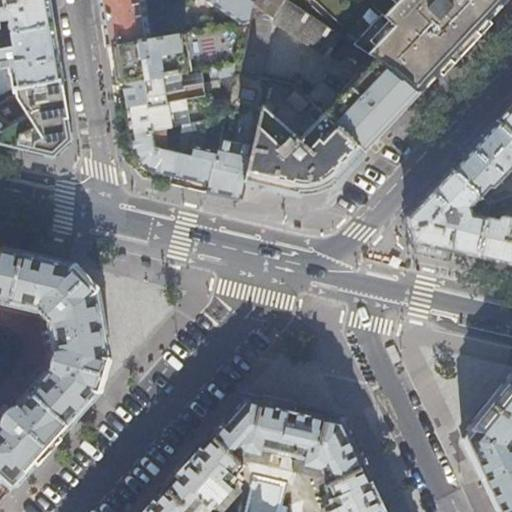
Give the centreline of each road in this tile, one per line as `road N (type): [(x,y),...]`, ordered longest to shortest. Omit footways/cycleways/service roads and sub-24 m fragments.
road 1 (residential): [(69,511),(252,311),(309,268)]
road 2 (residential): [(309,268),(346,243),(511,65)]
road 3 (residential): [(370,282),(368,323),(455,511)]
road 4 (residential): [(75,0),(108,219)]
road 5 (secondary): [(108,219),(309,268)]
road 6 (secondary): [(370,282),(511,315)]
